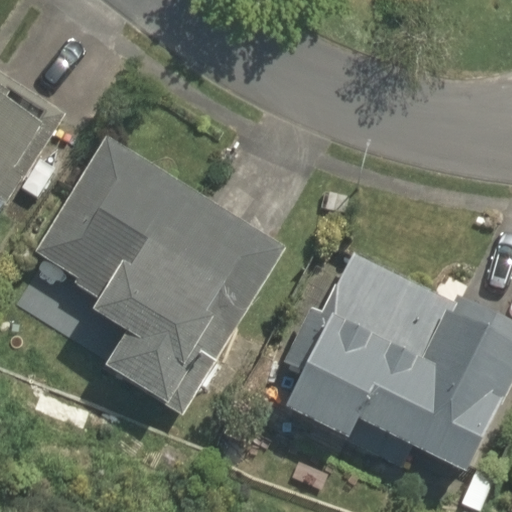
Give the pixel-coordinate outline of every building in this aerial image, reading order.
[(0,207),(9,212),(66,119),(0,78),(0,207)] [(284,245),(103,137),(31,258),(75,284),(72,289),(96,303),(87,319),(120,339),(99,375),(179,422),(284,245)] [(309,312),(285,363),(304,372),(283,415),(344,444),(332,468),(367,485),(376,468),(406,482),(418,457),(465,480),(511,381),(511,321),(455,294),(450,307),(351,260),(323,318),(309,312)] [(0,361),(12,360),(7,331),(0,332),(0,361)] [(178,452),(183,428),(154,422),(149,446),(178,452)] [(465,511),(478,511),(489,490),(468,480),(455,507),(465,511)]
